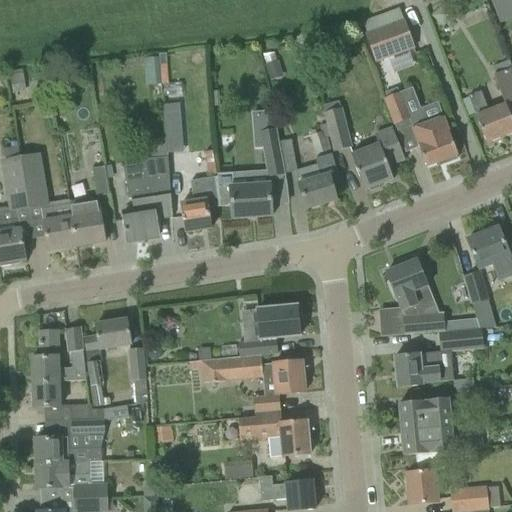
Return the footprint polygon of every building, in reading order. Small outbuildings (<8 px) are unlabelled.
[(511,0),(489,0),(499,24),(511,19),(511,0)] [(362,23),(377,63),(415,49),(399,9),(362,23)] [(320,42),(310,48),(316,58),(326,52),(320,42)] [(277,62),(265,66),(270,81),(282,77),(277,62)] [(511,72),(511,69),(493,76),(500,95),(511,90),(511,72)] [(22,76),(9,78),(11,88),(24,86),(22,76)] [(396,89),(384,94),(386,100),(398,95),(396,89)] [(480,93),(468,98),(476,117),(475,117),(479,126),(486,144),(511,134),(511,121),(505,105),(488,112),(480,93)] [(409,120),(399,94),(398,95),(386,100),(385,100),(394,126),(409,120)] [(165,137),(181,136),(178,104),(163,105),(165,137)] [(323,114),(334,153),(350,148),(339,110),(323,114)] [(419,148),(426,168),(457,156),(443,118),(411,130),(418,149),(419,148)] [(285,174),(279,143),(277,129),(259,133),(268,179),(285,176),(285,174)] [(367,190),(370,193),(378,189),(379,186),(393,181),(387,167),(403,161),(391,130),(374,136),(378,145),(350,156),(364,191),(367,190)] [(309,136),(315,155),(331,150),(325,131),(309,136)] [(291,141),(279,143),(285,174),(297,172),(291,141)] [(336,202),(330,183),(339,180),(331,155),(316,159),(321,178),(298,185),(305,211),(336,202)] [(123,213),(125,224),(126,231),(124,231),(124,233),(126,233),(128,243),(157,239),(154,222),(171,219),(166,157),(144,161),(147,180),(126,184),(128,200),(133,199),(135,211),(123,213)] [(29,208),(22,165),(21,159),(3,162),(9,201),(15,200),(17,210),(29,208)] [(43,206),(36,163),(22,165),(29,208),(43,206)] [(92,169),(96,197),(110,195),(105,167),(92,169)] [(233,174),(217,175),(217,178),(219,208),(231,207),(232,220),(247,219),(247,221),(257,221),(256,218),(272,217),(269,185),(233,188),(233,174)] [(192,203),(181,205),(182,214),(185,234),(210,230),(207,210),(219,208),(217,178),(189,182),(192,203)] [(104,243),(98,203),(92,204),(91,200),(69,204),(71,218),(76,248),(104,243)] [(76,248),(71,218),(56,220),(54,208),(41,210),(48,253),(76,248)] [(12,263),(24,261),(18,220),(0,222),(0,268),(11,266),(12,263)] [(511,266),(509,258),(498,229),(466,241),(478,270),(492,265),(499,282),(511,276),(511,266)] [(403,318),(402,318),(404,335),(443,333),(442,315),(421,317),(414,298),(429,292),(421,273),(426,271),(419,255),(399,263),(401,267),(385,274),(395,300),(396,299),(403,318)] [(463,278),(471,306),(488,301),(480,274),(463,278)] [(259,343),(238,345),(239,358),(260,356),(277,355),(275,340),(299,338),(296,308),(256,311),(259,343)] [(96,337),(83,340),(85,353),(87,365),(99,363),(101,363),(99,351),(130,346),(130,341),(126,321),(95,326),(96,337)] [(439,335),(441,353),(441,355),(482,351),(480,331),(439,335)] [(39,359),(31,359),(31,384),(59,383),(87,382),(83,352),(71,353),(73,369),(58,370),(57,333),(38,334),(39,359)] [(142,350),(128,351),(131,382),(132,382),(133,405),(147,404),(145,381),(142,350)] [(394,358),(397,389),(422,386),(422,385),(453,382),(452,370),(438,372),(436,354),(394,358)] [(260,356),(239,358),(200,361),(203,384),(274,378),(276,397),(277,396),(304,394),(303,388),(305,386),(304,378),(302,377),(301,362),(261,366),(260,356)] [(87,365),(86,365),(93,409),(102,407),(99,387),(103,386),(99,363),(87,365)] [(59,383),(31,384),(32,409),(52,408),(59,408),(59,383)] [(468,391),(469,407),(494,404),(493,389),(468,391)] [(276,397),(252,399),(254,414),(278,412),(277,396),(276,397)] [(398,405),(401,434),(450,430),(447,400),(398,405)] [(69,408),(70,423),(103,421),(102,412),(90,412),(90,407),(69,408)] [(268,440),(270,459),(282,458),(296,457),(298,460),(306,459),(307,456),(309,456),(309,452),(313,449),(312,442),(308,440),(306,422),(279,425),(278,412),(254,414),(254,419),(238,420),(241,443),(268,440)] [(103,421),(70,423),(70,436),(104,434),(103,421)] [(169,427),(153,429),(155,444),(171,443),(169,427)] [(450,430),(401,434),(403,457),(452,453),(452,452),(472,450),(470,428),(450,430)] [(33,440),(34,465),(88,463),(100,462),(100,450),(66,451),(66,439),(33,440)] [(88,463),(34,465),(35,490),(67,489),(67,477),(89,476),(88,463)] [(405,475),(408,507),(438,504),(437,489),(449,488),(448,470),(405,475)] [(261,502),(271,500),(272,502),(286,501),(286,511),(298,511),(315,510),(312,482),(284,485),(284,486),(272,487),(271,478),(259,479),(261,502)] [(72,489),(73,501),(106,499),(106,487),(72,489)] [(451,497),(452,511),(468,511),(486,510),(485,494),(451,497)] [(106,499),(73,501),(73,511),(95,511),(106,511),(106,510),(113,510),(113,499),(106,499)]
